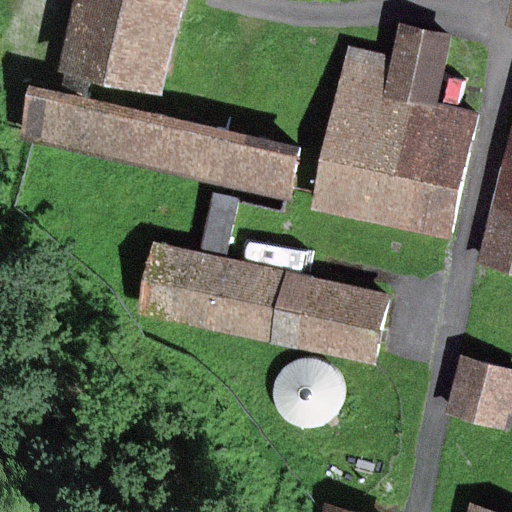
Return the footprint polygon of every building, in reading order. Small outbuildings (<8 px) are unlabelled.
[(78,0),(65,58),(73,61),(100,67),(169,84),(188,0),(78,0)] [(395,52),(352,44),(315,204),(456,234),(482,109),(444,98),(459,28),(404,15),(395,52)] [(40,75),(27,132),(296,195),(308,137),(96,86),(100,67),(73,61),(69,80),(40,75)] [(511,146),(485,258),(511,264),(511,146)] [(382,359),(395,287),(233,252),(244,192),(220,187),(205,244),(164,236),(149,310),(382,359)] [(511,358),(466,346),(451,408),(511,422),(511,358)] [(511,511),(511,505),(476,496),(471,511),(511,511)] [(335,498),(331,511),(399,511),(335,498)]
